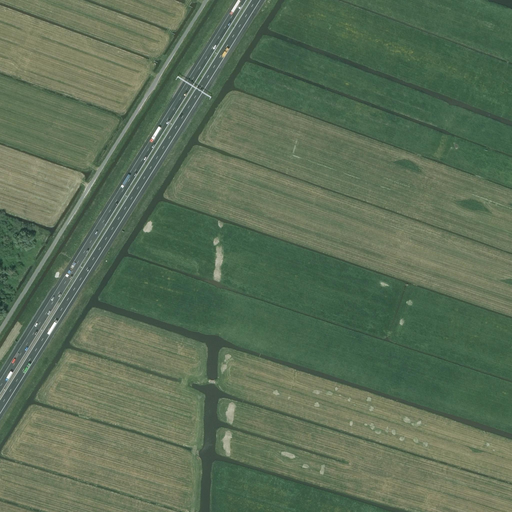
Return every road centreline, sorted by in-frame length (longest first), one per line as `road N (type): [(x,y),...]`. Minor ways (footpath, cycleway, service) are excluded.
road 1 (motorway): [(0,406),(255,0)]
road 2 (motorway): [(242,0),(0,386)]
road 3 (unclassified): [(0,329),(207,0)]
